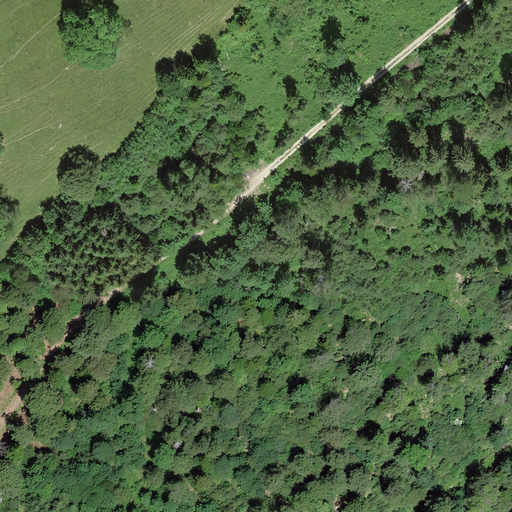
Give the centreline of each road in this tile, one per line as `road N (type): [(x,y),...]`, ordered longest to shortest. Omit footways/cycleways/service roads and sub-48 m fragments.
road 1 (track): [(0,423),(86,311),(224,213),(469,0)]
road 2 (track): [(233,204),(471,83),(511,52)]
